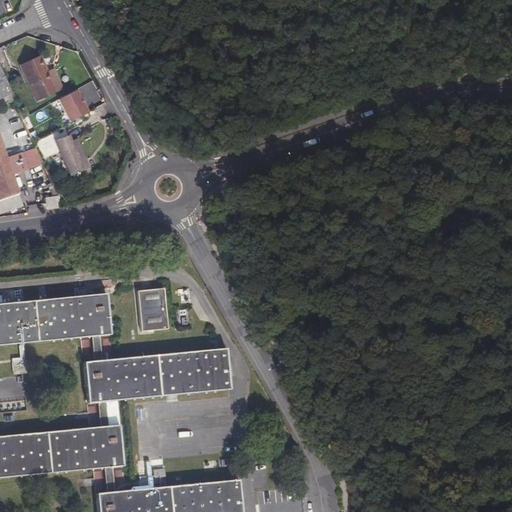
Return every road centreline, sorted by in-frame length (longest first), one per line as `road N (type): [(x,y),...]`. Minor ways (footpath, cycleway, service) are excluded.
road 1 (tertiary): [(178,210),(315,449),(331,511)]
road 2 (secondary): [(511,86),(435,97),(189,175)]
road 3 (residential): [(157,167),(61,3)]
road 4 (secondary): [(146,198),(0,230)]
